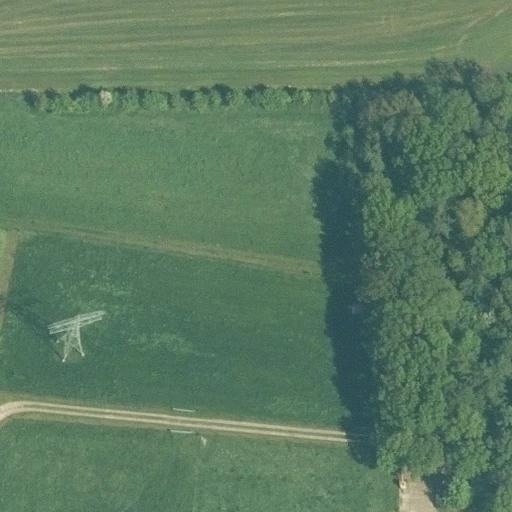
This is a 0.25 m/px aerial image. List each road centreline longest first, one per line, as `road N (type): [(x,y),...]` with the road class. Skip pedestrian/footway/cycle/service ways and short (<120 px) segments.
road 1 (track): [(511,99),(425,99),(379,107),(361,123),(370,246),(351,271),(2,219),(0,232)]
road 2 (track): [(511,454),(22,405),(0,412)]
